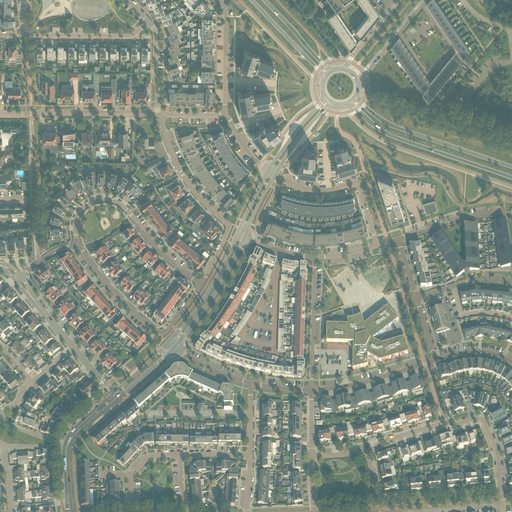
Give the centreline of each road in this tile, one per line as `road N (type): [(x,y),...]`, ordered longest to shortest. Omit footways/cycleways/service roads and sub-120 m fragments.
road 1 (residential): [(251,239),(287,178),(318,191),(357,184),(377,246)]
road 2 (residential): [(368,453),(442,423),(479,420),(498,457),(501,497)]
road 3 (residential): [(201,286),(115,202),(82,209),(77,243)]
road 4 (residential): [(77,243),(118,298),(159,334),(201,286)]
road 5 (secondary): [(348,103),(394,138),(511,178)]
road 6 (secondary): [(511,168),(397,129),(355,97)]
road 7 (residential): [(157,110),(181,173),(228,226)]
road 8 (unclassified): [(311,390),(315,258)]
road 9 (tertiary): [(174,346),(244,236)]
road 10 (tertiary): [(236,233),(221,269),(168,342)]
road 11 (residential): [(147,22),(131,37),(24,35)]
road 12 (unclassified): [(311,390),(435,361)]
road 13 (residential): [(31,113),(157,110)]
